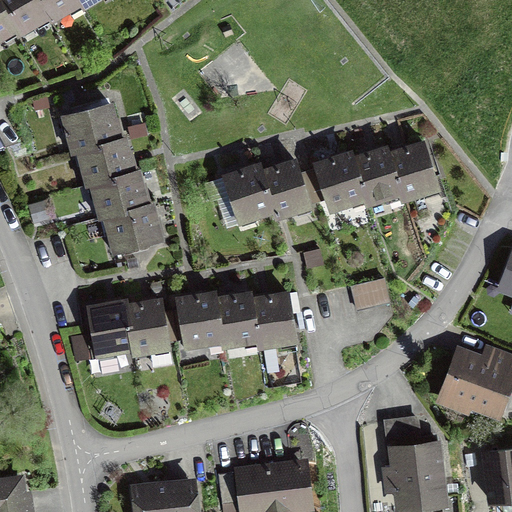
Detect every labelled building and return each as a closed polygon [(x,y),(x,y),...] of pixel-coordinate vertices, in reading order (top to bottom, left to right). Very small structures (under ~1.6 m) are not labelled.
[(0,0),(0,4),(14,28),(17,33),(48,15),(37,0),(0,0)] [(37,0),(48,15),(50,19),(79,1),(78,0),(37,0)] [(0,35),(14,28),(0,4),(0,35)] [(109,103),(65,115),(75,152),(81,150),(119,140),(109,103)] [(119,140),(81,150),(89,183),(93,182),(132,172),(124,139),(119,140)] [(423,144),(387,155),(399,192),(401,199),(437,187),(423,144)] [(386,149),(352,159),(364,197),(366,203),(399,192),(387,155),(386,149)] [(316,170),(309,173),(318,200),(324,198),(328,209),(364,197),(352,159),(350,153),(314,164),(316,170)] [(296,161),(261,173),(273,209),(275,215),(318,200),(309,173),(301,175),(296,161)] [(259,165),(224,177),(239,220),(273,209),(261,173),(259,165)] [(132,172),(93,182),(102,215),(108,213),(147,204),(138,171),(132,172)] [(147,204),(108,213),(117,250),(161,240),(152,203),(147,204)] [(511,288),(511,253),(501,285),(511,288)] [(383,279),(352,285),(357,309),(388,302),(383,279)] [(182,309),(172,311),(177,339),(178,345),(222,338),(215,300),(215,293),(180,298),(182,309)] [(250,294),(215,300),(222,338),(223,344),(257,338),(251,300),(250,294)] [(288,294),(251,300),(257,338),(258,345),(295,339),(288,294)] [(126,301),(89,307),(96,352),(133,346),(127,306),(126,301)] [(162,301),(127,306),(133,346),(134,351),(148,348),(151,365),(172,362),(168,340),(177,339),(172,311),(163,312),(162,301)] [(482,362),(461,354),(444,396),(494,415),(510,374),(511,375),(511,358),(487,349),(482,362)] [(416,418),(388,421),(399,508),(444,503),(437,445),(420,447),(416,418)] [(511,448),(485,451),(489,502),(511,499),(511,448)] [(302,463),(243,470),(247,511),(252,511),(307,506),(302,463)] [(231,472),(218,474),(223,511),(236,510),(231,472)] [(0,511),(26,511),(21,478),(0,481),(0,511)] [(196,511),(193,480),(134,487),(137,511),(196,511)]
